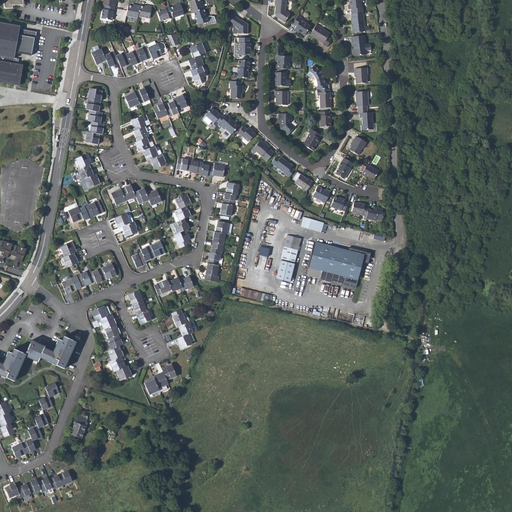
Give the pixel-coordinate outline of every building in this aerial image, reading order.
[(200,1),(199,0),(191,0),(189,1),(193,11),(194,11),(203,8),(204,8),(203,3),(201,4),(200,1)] [(276,4),(275,13),(277,14),(277,16),(276,17),(284,22),(290,14),(285,11),(286,0),(284,0),(274,0),(274,4),(276,4)] [(349,0),(350,1),(350,4),(349,4),(350,9),(351,9),(351,13),(362,12),(363,12),(362,7),(361,7),(360,0),(349,0)] [(173,6),(170,8),(172,16),(173,18),(184,14),(180,2),(176,4),(176,5),(173,6)] [(140,6),(135,5),(135,7),(132,6),(129,6),(128,10),(127,16),(138,18),(138,16),(140,6)] [(115,12),(116,8),(106,6),(105,10),(103,9),(102,18),(112,20),(113,16),(114,12),(115,12)] [(152,7),(147,6),(147,7),(144,7),(140,6),(138,16),(150,19),(152,7)] [(169,17),(172,16),(170,8),(169,6),(166,7),(166,8),(157,11),(161,21),(169,18),(169,17)] [(205,13),(203,8),(194,11),(197,21),(199,21),(199,23),(208,20),(207,16),(206,17),(205,13)] [(351,18),(352,33),(365,31),(362,12),(351,13),(352,18),(351,18)] [(247,34),(247,25),(241,20),(241,21),(233,15),(228,21),(235,27),(237,29),(237,34),(247,34)] [(301,18),(298,16),(293,23),(296,25),(294,29),(304,34),(309,25),(300,19),(301,18)] [(0,81),(18,85),(22,66),(18,65),(19,59),(13,58),(19,28),(0,24),(0,81)] [(323,43),(323,44),(327,46),(331,41),(331,38),(327,36),(330,33),(323,28),(316,24),(310,34),(320,40),(319,41),(323,43)] [(21,27),(16,52),(34,55),(36,43),(32,42),(34,30),(21,27)] [(174,35),(167,35),(173,47),(178,44),(174,35)] [(366,44),(365,35),(351,36),(352,46),(351,46),(352,50),(353,50),(353,56),(367,54),(366,50),(371,50),(370,44),(366,44)] [(249,56),(250,44),(249,44),(249,38),(239,37),(239,44),(240,44),(240,50),(239,52),(238,57),(244,57),(244,56),(249,56)] [(189,48),(193,58),(200,56),(205,53),(201,43),(189,48)] [(157,44),(156,44),(147,48),(152,57),(152,60),(162,55),(162,54),(165,52),(162,45),(158,46),(157,44)] [(142,62),(152,57),(147,48),(147,46),(136,50),(142,62)] [(96,65),(106,61),(104,56),(101,49),(91,53),(96,65)] [(132,66),(142,62),(136,50),(127,54),(131,64),(132,66)] [(109,67),(119,63),(116,56),(114,52),(104,56),(106,61),(109,67)] [(121,68),(131,64),(127,54),(126,52),(116,56),(119,63),(121,68)] [(275,53),(275,57),(278,57),(278,61),(278,64),(275,64),(275,68),(289,68),(289,63),(291,63),(291,55),(284,55),(284,53),(275,53)] [(188,60),(192,70),(202,66),(204,65),(200,56),(193,58),(188,60)] [(248,78),(248,72),(247,72),(248,69),(249,69),(250,60),(239,60),(239,68),(237,68),(237,72),(232,72),(232,77),(242,78),(248,78)] [(192,70),(190,71),(191,75),(193,74),(195,80),(197,80),(199,84),(202,83),(204,80),(203,78),(206,76),(202,66),(192,70)] [(316,77),(316,78),(317,80),(318,83),(318,85),(318,86),(317,86),(318,89),(330,88),(330,84),(329,85),(328,84),(327,84),(326,83),(325,82),(325,80),(324,76),(323,74),(323,73),(322,72),(321,71),(320,69),(318,67),(318,66),(317,66),(313,69),(313,68),(312,68),(311,68),(311,69),(310,69),(310,70),(311,70),(311,71),(312,71),(313,72),(313,73),(314,75),(315,76),(316,77)] [(355,72),(356,83),(367,82),(366,73),(367,73),(366,67),(353,68),(354,73),(355,72)] [(274,72),(274,77),(275,77),(275,81),(275,86),(291,86),(291,81),(289,80),(286,80),(286,73),(274,72)] [(241,86),(241,81),(230,81),(230,88),(231,88),(230,98),(241,99),(242,90),(242,86),(241,86)] [(90,88),(88,99),(100,101),(102,91),(90,88)] [(144,88),(135,92),(139,104),(149,100),(144,88)] [(320,95),(321,107),(332,107),(331,92),(330,92),(330,88),(318,89),(318,95),(320,95)] [(275,95),(276,95),(277,95),(277,98),(276,98),(276,105),(287,105),(287,91),(275,91),(275,95)] [(358,113),(359,113),(367,112),(366,105),(368,105),(367,91),(355,92),(356,106),(358,105),(358,113)] [(129,108),(139,104),(135,92),(124,96),(129,108)] [(173,99),(174,101),(178,111),(188,107),(182,95),(173,99)] [(98,112),(100,101),(88,99),(86,110),(89,110),(98,112)] [(174,101),(164,105),(168,115),(169,117),(179,113),(178,111),(174,101)] [(157,119),(168,115),(164,105),(163,103),(152,108),(154,111),(157,119)] [(205,115),(214,123),(216,122),(218,124),(225,118),(226,116),(223,114),(222,115),(219,113),(218,114),(215,111),(212,108),(205,115)] [(87,121),(91,122),(100,123),(102,112),(98,112),(89,110),(87,121)] [(330,115),(330,111),(320,111),(321,126),(331,126),(331,115),(330,115)] [(361,129),(368,129),(372,129),(372,123),(372,112),(367,112),(359,113),(360,116),(362,116),(362,120),(362,124),(361,124),(361,129)] [(291,124),(291,113),(279,113),(279,118),(280,118),(280,126),(280,130),(287,136),(294,127),(291,124)] [(131,121),(135,131),(145,127),(147,126),(143,116),(131,121)] [(238,126),(229,118),(227,120),(225,118),(218,124),(218,125),(220,127),(222,126),(231,134),(238,126)] [(91,122),(89,132),(99,134),(102,134),(104,124),(100,123),(91,122)] [(368,129),(368,131),(376,131),(376,123),(372,123),(372,129),(368,129)] [(249,129),(244,126),(238,133),(242,137),(243,135),(249,141),(256,134),(250,128),(249,129)] [(133,132),(137,142),(147,137),(149,136),(148,135),(146,129),(145,127),(135,131),(133,132)] [(302,144),(313,151),(315,147),(314,146),(316,143),(317,143),(320,139),(319,139),(321,135),(310,128),(308,132),(309,133),(302,144)] [(97,144),(99,134),(89,132),(87,132),(85,142),(97,144)] [(356,136),(354,140),(355,141),(353,143),(349,149),(358,154),(362,148),(364,144),(365,145),(367,142),(356,136)] [(148,141),(147,137),(137,142),(135,142),(139,153),(142,151),(151,147),(148,141)] [(273,154),(268,149),(266,147),(267,146),(264,143),(263,144),(262,145),(259,142),(251,151),(254,154),(255,152),(266,162),(273,154)] [(155,148),(154,146),(151,147),(142,151),(146,161),(150,159),(158,156),(155,148)] [(75,159),(79,169),(89,164),(91,163),(87,154),(75,159)] [(166,165),(165,163),(162,154),(162,155),(158,156),(150,159),(154,170),(166,165)] [(286,175),(289,177),(295,170),(292,168),(293,166),(282,157),(275,165),(287,174),(286,175)] [(341,162),(339,166),(340,167),(336,174),(346,180),(352,168),(351,167),(354,163),(344,158),(342,162),(341,162)] [(180,170),(190,171),(192,161),(182,159),(180,170)] [(190,171),(201,173),(203,164),(203,162),(192,161),(190,171)] [(227,163),(215,161),(214,166),(212,175),(222,177),(224,171),(227,172),(228,167),(227,166),(227,163)] [(94,175),(89,164),(79,169),(77,170),(80,177),(81,180),(84,179),(94,175)] [(214,166),(203,164),(201,173),(201,175),(212,177),(212,175),(214,166)] [(361,174),(365,176),(366,175),(368,177),(373,180),(378,171),(367,164),(366,166),(363,172),(361,174)] [(96,174),(94,175),(84,179),(88,188),(88,189),(100,183),(96,174)] [(303,190),(306,192),(313,182),(309,180),(309,181),(300,175),(295,183),(303,189),(303,190)] [(228,183),(226,193),(236,195),(237,195),(239,185),(228,183)] [(133,198),(134,201),(137,200),(134,192),(130,185),(121,189),(125,201),(133,198)] [(323,201),(326,203),(331,191),(328,189),(327,190),(319,186),(314,196),(323,201)] [(139,204),(149,200),(146,194),(144,188),(134,192),(137,200),(138,202),(139,204)] [(116,205),(125,201),(121,189),(111,194),(116,205)] [(156,190),(146,194),(149,200),(151,206),(161,201),(156,190)] [(225,193),(223,203),(232,205),(233,205),(234,206),(236,195),(226,193),(225,193)] [(175,199),(179,209),(186,206),(191,204),(187,194),(175,199)] [(342,210),(346,211),(349,202),(345,201),(346,200),(339,197),(339,198),(335,196),(331,206),(342,210)] [(98,201),(88,205),(93,217),(103,212),(98,201)] [(84,221),(93,217),(88,205),(87,202),(83,204),(82,204),(77,206),(78,207),(83,218),(84,221)] [(294,217),(300,219),(303,212),(297,210),(298,206),(287,202),(285,207),(290,209),(289,212),(295,214),(294,217)] [(232,205),(223,203),(222,203),(220,214),(230,216),(232,205)] [(362,216),(367,217),(369,209),(369,206),(365,205),(365,204),(361,203),(361,205),(358,204),(354,203),(352,213),(362,215),(362,216)] [(175,213),(179,221),(185,218),(191,216),(186,206),(179,209),(174,211),(175,213)] [(73,222),(83,218),(78,207),(68,211),(73,222)] [(373,210),(369,209),(367,217),(366,220),(376,222),(376,220),(383,222),(384,216),(382,216),(384,208),(378,207),(378,209),(375,208),(373,210)] [(118,228),(122,227),(130,223),(126,213),(117,217),(114,218),(118,228)] [(304,217),(301,226),(321,232),(324,223),(304,217)] [(176,222),(169,225),(172,231),(174,232),(174,233),(177,232),(177,233),(185,230),(189,228),(185,218),(179,221),(176,222)] [(217,221),(215,232),(225,234),(226,234),(228,223),(217,221)] [(134,222),(130,223),(122,227),(126,237),(141,231),(139,225),(136,226),(134,222)] [(190,240),(185,230),(177,233),(175,234),(174,235),(178,245),(190,240)] [(214,232),(212,242),(223,244),(225,234),(215,232),(214,232)] [(264,242),(273,243),(274,235),(264,234),(264,242)] [(287,235),(276,278),(289,282),(300,238),(287,235)] [(21,263),(26,249),(0,239),(0,250),(4,252),(2,256),(7,258),(9,254),(18,257),(16,261),(21,263)] [(160,241),(150,246),(155,257),(165,253),(160,241)] [(60,258),(62,258),(74,253),(76,252),(72,242),(60,247),(63,254),(59,256),(60,258)] [(212,242),(210,253),(220,255),(221,255),(223,244),(212,242)] [(315,243),(309,267),(339,275),(357,279),(364,255),(315,243)] [(145,261),(155,257),(150,246),(140,250),(141,252),(145,261)] [(260,246),(257,267),(264,268),(266,260),(260,259),(260,256),(265,256),(266,247),(260,246)] [(146,264),(145,261),(141,252),(132,256),(136,268),(146,264)] [(78,263),(74,253),(62,258),(66,268),(76,264),(78,263)] [(218,265),(220,255),(210,253),(209,253),(207,263),(218,265)] [(216,276),(218,265),(207,263),(205,274),(204,280),(215,282),(216,276)] [(111,264),(102,268),(107,279),(116,275),(111,264)] [(307,275),(336,283),(339,275),(309,267),(307,275)] [(102,268),(92,272),(96,281),(96,284),(107,279),(102,268)] [(86,286),(96,281),(92,272),(91,270),(81,274),(86,286)] [(76,290),(86,286),(81,274),(71,278),(76,290)] [(189,276),(179,281),(182,288),(183,291),(193,286),(189,276)] [(66,294),(76,290),(71,278),(61,283),(66,294)] [(172,292),(182,288),(179,281),(178,278),(168,282),(171,290),(172,292)] [(158,295),(171,290),(168,282),(167,279),(153,285),(158,295)] [(336,297),(340,285),(325,281),(321,292),(336,297)] [(240,295),(271,302),(272,295),(242,288),(240,295)] [(343,288),(342,297),(350,299),(351,289),(343,288)] [(128,295),(132,305),(142,300),(138,290),(128,295)] [(147,310),(142,300),(132,305),(136,315),(137,314),(147,310)] [(95,321),(100,319),(110,314),(107,307),(105,306),(103,307),(102,306),(91,311),(95,321)] [(176,327),(179,326),(187,323),(182,313),(181,309),(171,314),(176,327)] [(151,320),(150,317),(147,310),(137,314),(141,324),(151,320)] [(100,319),(101,321),(104,329),(116,324),(111,314),(110,314),(100,319)] [(197,330),(193,321),(189,322),(188,322),(187,323),(179,326),(183,336),(188,334),(191,333),(193,332),(197,330)] [(120,334),(116,324),(104,329),(108,339),(118,334),(120,334)] [(106,339),(111,349),(119,346),(123,344),(118,334),(108,339),(106,339)] [(192,344),(191,342),(188,334),(183,336),(178,338),(182,348),(192,344)] [(0,373),(6,377),(13,380),(24,356),(37,361),(39,357),(56,364),(64,368),(75,342),(64,337),(62,341),(58,340),(53,352),(43,347),(44,346),(31,341),(28,348),(22,345),(19,351),(13,349),(11,353),(8,352),(3,364),(0,363),(0,373)] [(107,351),(112,361),(121,357),(123,356),(119,346),(111,349),(107,351)] [(125,367),(121,357),(112,361),(109,362),(113,372),(116,371),(125,367)] [(161,368),(163,372),(167,380),(176,376),(171,364),(161,368)] [(127,366),(125,367),(116,371),(120,380),(132,376),(127,366)] [(168,384),(167,380),(163,372),(153,376),(154,378),(158,388),(166,385),(168,384)] [(149,395),(159,390),(158,388),(154,378),(144,383),(149,395)] [(48,395),(38,400),(43,410),(53,406),(49,397),(59,393),(55,383),(45,387),(48,395)] [(85,401),(79,398),(77,403),(77,405),(86,408),(85,401)] [(0,423),(1,427),(0,427),(0,428),(4,438),(14,433),(10,423),(12,422),(8,413),(9,412),(5,401),(0,403),(0,423)] [(78,415),(70,434),(81,438),(86,426),(85,426),(87,421),(86,421),(88,418),(87,413),(85,413),(84,417),(78,415)] [(28,431),(31,439),(11,448),(16,458),(36,449),(32,441),(42,437),(38,428),(48,424),(44,414),(34,418),(37,426),(28,431)] [(15,484),(5,488),(9,498),(19,494),(21,497),(40,489),(42,492),(52,488),(52,490),(72,481),(68,471),(48,479),(47,478),(37,482),(36,479),(17,487),(15,484)]
